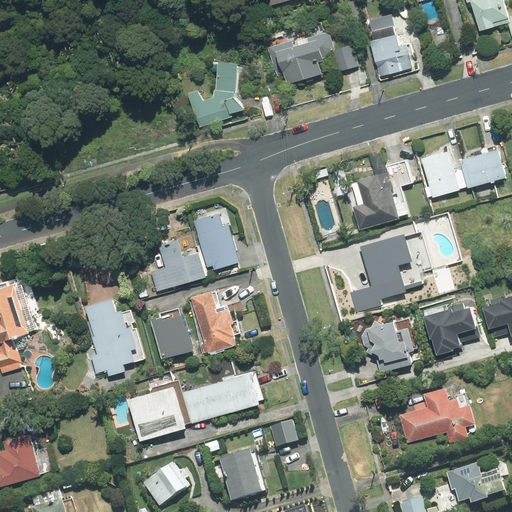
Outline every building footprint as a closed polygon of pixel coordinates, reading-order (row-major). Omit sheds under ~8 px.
[(477,0),(483,28),(511,22),(511,14),(508,0),(477,0)] [(373,38),(384,76),(419,66),(412,43),(405,45),(402,33),(399,34),(393,13),(370,19),(375,38),(373,38)] [(324,20),(292,27),(267,32),(274,65),(280,64),(287,62),(291,80),(329,72),(325,55),(336,52),(332,31),(327,32),(324,20)] [(451,29),(430,39),(436,52),(457,42),(451,29)] [(358,43),(338,48),(344,70),(364,64),(358,43)] [(240,95),(246,60),(224,57),(222,77),(220,95),(210,99),(205,87),(193,90),(200,108),(196,110),(204,128),(234,115),(233,113),(250,106),(240,95)] [(176,123),(151,130),(156,147),(181,139),(176,123)] [(502,147),(464,158),(472,185),(510,174),(502,147)] [(454,149),(425,158),(433,184),(427,186),(430,197),(466,186),(454,149)] [(405,201),(401,186),(416,182),(410,159),(390,164),(392,171),(382,174),(354,182),(361,204),(357,205),(364,227),(378,223),(392,219),(413,213),(409,199),(405,201)] [(334,174),(333,167),(307,172),(308,179),(334,174)] [(455,209),(436,215),(439,227),(459,222),(455,209)] [(226,224),(223,212),(198,219),(211,266),(218,264),(219,268),(243,261),(242,258),(233,222),(226,224)] [(409,288),(402,264),(418,259),(410,234),(394,239),(365,248),(376,285),(361,290),(367,308),(384,302),(383,296),(409,288)] [(211,275),(205,250),(189,255),(184,237),(164,243),(170,266),(155,270),(160,289),(211,275)] [(19,285),(0,290),(0,325),(0,327),(0,326),(0,340),(2,347),(0,347),(0,357),(1,360),(0,360),(0,364),(4,378),(23,372),(15,343),(34,337),(19,285)] [(204,341),(208,357),(224,352),(222,348),(245,342),(238,315),(245,314),(241,301),(225,305),(221,291),(196,297),(207,340),(204,341)] [(511,294),(509,296),(508,294),(496,297),(498,302),(490,304),(496,326),(511,321),(511,294)] [(118,296),(91,304),(100,336),(96,337),(101,353),(94,355),(99,372),(110,369),(112,374),(130,368),(129,363),(146,359),(137,326),(134,327),(129,309),(122,311),(118,296)] [(468,345),(464,330),(473,328),(484,324),(478,303),(469,305),(468,302),(430,313),(436,332),(442,352),(468,345)] [(170,314),(157,317),(167,356),(201,347),(195,322),(189,324),(186,314),(171,317),(170,314)] [(390,364),(393,359),(417,353),(416,347),(420,346),(415,325),(405,327),(403,318),(384,323),(383,319),(374,321),(375,326),(372,348),(370,352),(381,357),(380,359),(390,364)] [(253,374),(188,390),(196,420),(261,404),(253,374)] [(194,424),(181,383),(134,398),(146,439),(194,424)] [(451,386),(428,392),(432,406),(403,415),(411,442),(447,431),(450,441),(474,434),(470,423),(481,420),(476,403),(473,404),(469,391),(454,396),(451,386)] [(295,420),(272,426),(278,448),(301,441),(295,420)] [(50,446),(39,450),(33,432),(1,442),(7,464),(0,466),(0,474),(3,486),(43,474),(57,470),(50,446)] [(256,449),(223,459),(235,500),(268,491),(256,449)] [(177,462),(146,482),(162,506),(193,486),(177,462)] [(511,488),(506,470),(488,475),(485,463),(450,474),(455,491),(459,489),(463,501),(475,498),(476,504),(495,498),(494,496),(511,491),(511,488)] [(429,511),(425,497),(405,503),(407,511),(429,511)] [(71,511),(68,499),(38,507),(39,511),(71,511)]
